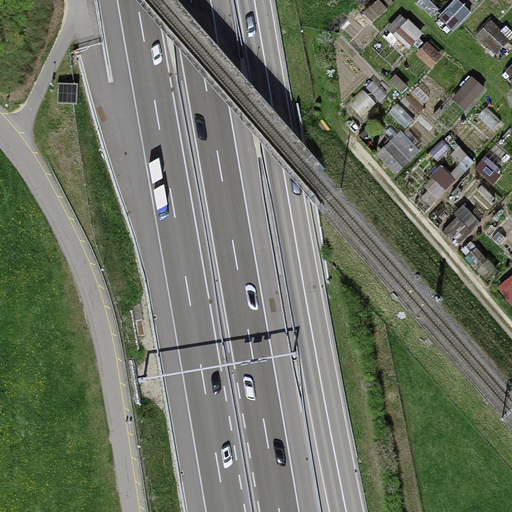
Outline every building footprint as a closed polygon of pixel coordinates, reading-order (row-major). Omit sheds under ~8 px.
[(364,13),(372,23),(387,10),(379,0),(364,13)] [(382,0),(390,8),(395,4),(391,0),(382,0)] [(423,35),(409,21),(408,23),(400,15),(386,30),(390,34),(386,38),(404,55),(414,45),(419,49),(424,43),(419,39),(423,35)] [(496,57),(511,41),(490,22),(475,38),(496,57)] [(416,55),(432,70),(444,57),(428,42),(416,55)] [(511,85),(511,65),(502,77),(511,85)] [(452,100),(465,112),(485,89),(471,78),(452,100)] [(411,164),(391,141),(375,154),(396,177),(411,164)] [(475,170),(493,186),(505,172),(501,169),(511,156),(511,154),(498,142),(475,170)] [(432,179),(446,193),(476,165),(456,144),(452,148),(455,152),(450,157),(459,166),(449,175),(443,168),(432,179)] [(442,233),(455,248),(481,225),(464,206),(453,216),(456,220),(442,233)] [(462,252),(490,285),(500,276),(472,243),(462,252)] [(511,307),(511,277),(497,288),(511,307)]
